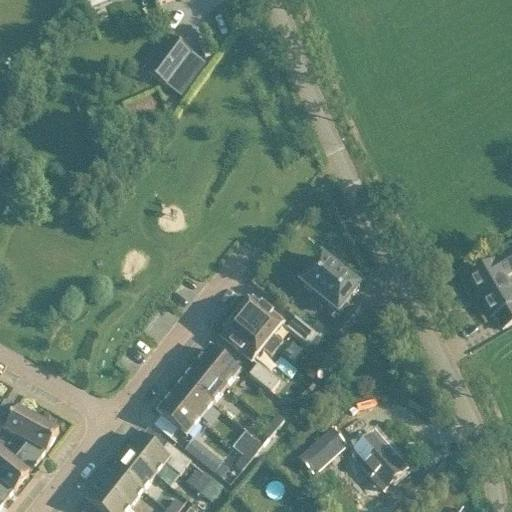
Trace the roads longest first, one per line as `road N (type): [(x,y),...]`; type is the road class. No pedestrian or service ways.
road 1 (tertiary): [(496,511),(485,449),(337,156),(276,0)]
road 2 (residential): [(109,422),(242,257)]
road 3 (residential): [(109,422),(0,357)]
